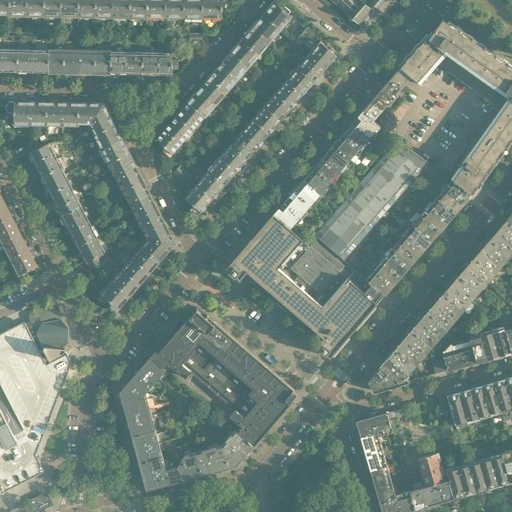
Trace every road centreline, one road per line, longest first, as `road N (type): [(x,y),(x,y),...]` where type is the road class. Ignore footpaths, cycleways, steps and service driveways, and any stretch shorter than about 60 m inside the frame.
road 1 (tertiary): [(327,392),(511,172)]
road 2 (residential): [(511,363),(342,416),(364,511)]
road 3 (residential): [(195,260),(371,55)]
road 4 (residential): [(135,142),(256,0)]
road 5 (residential): [(135,142),(107,92),(0,91)]
road 6 (residential): [(104,367),(195,260)]
road 7 (residential): [(0,164),(60,283)]
road 8 (residential): [(195,260),(135,142)]
road 9 (residential): [(327,392),(233,311)]
